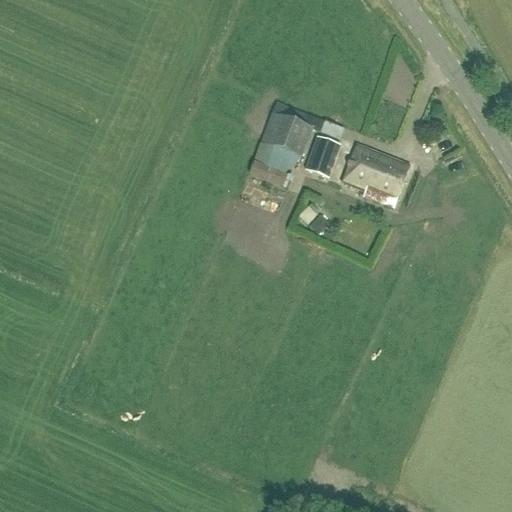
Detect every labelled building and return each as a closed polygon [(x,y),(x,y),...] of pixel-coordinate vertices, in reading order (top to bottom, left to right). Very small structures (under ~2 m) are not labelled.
[(277,117),(259,167),(297,181),(315,131),(277,117)] [(455,139),(437,149),(443,160),(461,150),(455,139)] [(311,160),(320,165),(317,173),(332,179),(345,151),(320,140),(311,160)] [(404,170),(356,151),(342,188),(366,197),(364,202),(388,212),(404,170)] [(326,219),(313,230),(321,239),(334,229),(326,219)]
